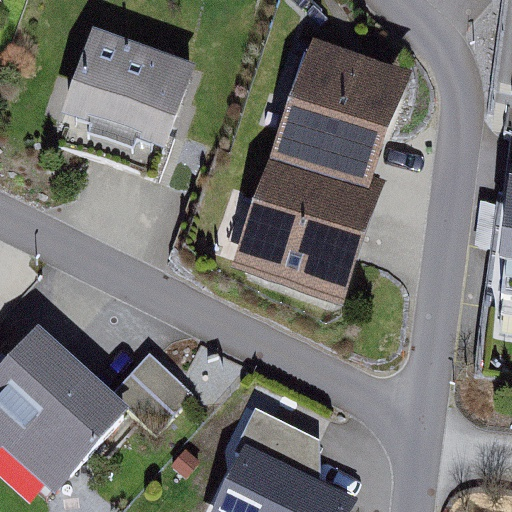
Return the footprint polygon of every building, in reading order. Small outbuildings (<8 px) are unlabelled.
[(177,112),(195,65),(94,27),(63,109),(164,147),(177,112)] [(309,39),(269,147),(364,182),(404,74),(309,39)] [(384,189),(364,182),(269,147),(226,264),(341,306),(384,189)] [(511,175),(508,175),(492,297),(511,299),(511,175)] [(127,413),(36,332),(0,372),(0,447),(53,495),(127,413)] [(193,392),(152,356),(115,397),(156,433),(193,392)] [(345,511),(352,500),(245,442),(207,511),(345,511)]
